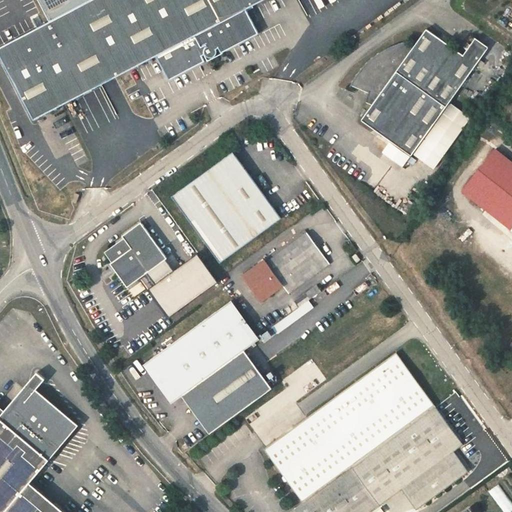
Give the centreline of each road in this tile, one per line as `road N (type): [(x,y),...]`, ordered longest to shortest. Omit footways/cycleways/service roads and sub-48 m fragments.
road 1 (unclassified): [(511,442),(261,104),(241,108),(36,258)]
road 2 (tertiary): [(36,258),(122,409),(217,511)]
road 3 (unknown): [(140,182),(236,307)]
